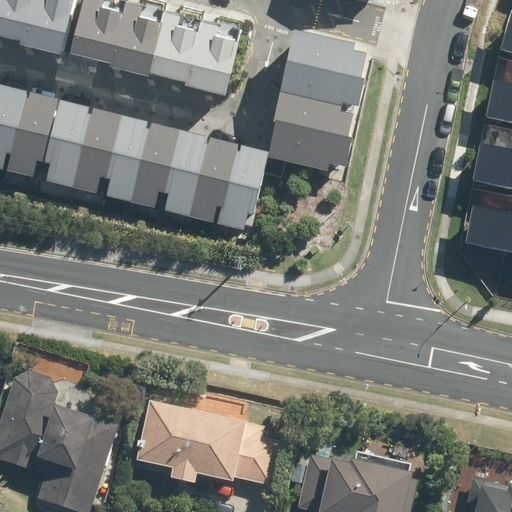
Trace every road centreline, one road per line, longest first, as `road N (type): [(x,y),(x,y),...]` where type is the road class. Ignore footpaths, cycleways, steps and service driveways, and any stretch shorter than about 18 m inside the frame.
road 1 (tertiary): [(0,278),(373,346)]
road 2 (residential): [(269,2),(243,123),(0,60)]
road 3 (residential): [(432,49),(373,346)]
road 4 (residential): [(432,49),(269,2)]
road 5 (tertiary): [(373,346),(511,374)]
